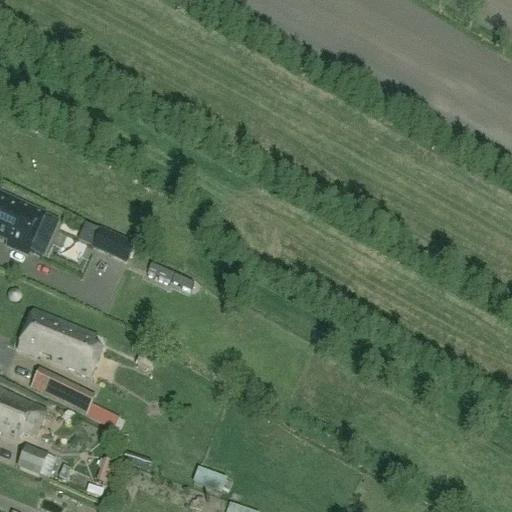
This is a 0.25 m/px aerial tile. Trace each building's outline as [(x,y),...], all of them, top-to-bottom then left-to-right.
[(45,218),(0,198),(0,239),(7,243),(7,248),(28,257),(29,254),(42,260),(53,236),(40,230),(45,218)] [(127,265),(135,248),(101,233),(94,250),(127,265)] [(90,381),(101,351),(93,348),(97,338),(33,313),(18,352),(38,359),(41,355),(52,360),(52,365),(78,375),(78,376),(90,381)] [(38,375),(30,391),(87,418),(95,402),(38,375)] [(0,438),(17,446),(18,443),(21,444),(23,439),(33,443),(45,412),(32,407),(32,408),(0,392),(0,438)] [(50,479),(56,464),(46,460),(47,457),(27,449),(18,470),(38,478),(40,475),(50,479)]
